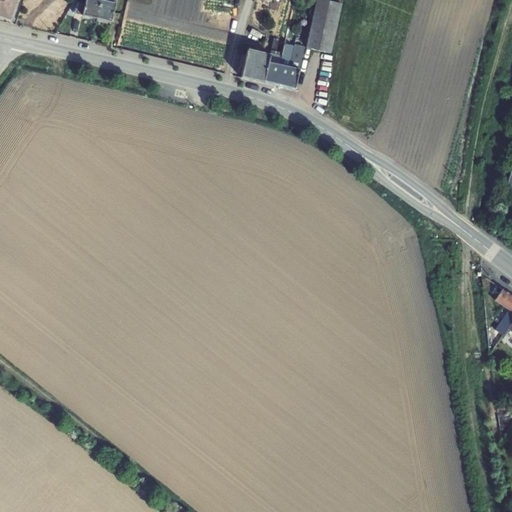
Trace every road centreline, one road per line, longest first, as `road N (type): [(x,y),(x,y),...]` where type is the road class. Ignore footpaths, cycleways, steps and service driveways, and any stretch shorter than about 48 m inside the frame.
road 1 (secondary): [(14,40),(261,99),(357,152)]
road 2 (track): [(192,511),(0,363)]
road 3 (secondary): [(464,231),(395,171),(357,152)]
road 4 (secondary): [(357,152),(417,205),(464,231)]
